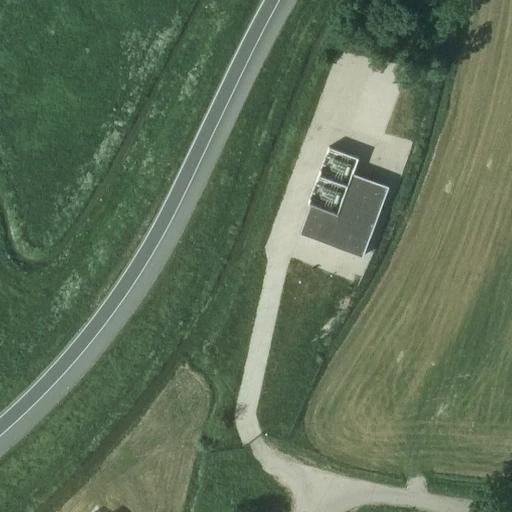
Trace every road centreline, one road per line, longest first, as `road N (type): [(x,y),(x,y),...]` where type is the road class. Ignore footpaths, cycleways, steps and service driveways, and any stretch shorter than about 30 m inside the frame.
road 1 (motorway): [(0,427),(105,316),(179,197),(272,0)]
road 2 (unclassified): [(511,511),(368,494),(314,511)]
